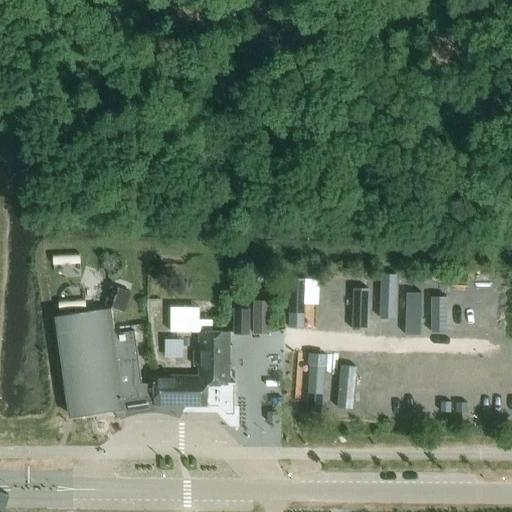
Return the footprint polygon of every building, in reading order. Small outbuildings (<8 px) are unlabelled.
[(271,281),(270,267),(258,268),(259,282),(271,281)] [(307,283),(292,282),(289,330),(303,331),(307,283)] [(334,284),(320,283),(316,322),(330,324),(334,284)] [(120,288),(113,308),(124,312),(131,293),(120,288)] [(367,293),(352,292),(350,327),(364,328),(367,293)] [(253,300),(253,333),(271,334),(271,300),(253,300)] [(201,365),(201,375),(201,383),(209,383),(231,383),(232,332),(215,331),(215,319),(201,319),(201,307),(173,306),(172,331),(202,331),(201,349),(196,349),(196,365),(201,365)] [(144,385),(137,330),(117,333),(113,308),(61,315),(75,416),(121,410),(127,409),(127,405),(157,400),(157,405),(209,405),(221,405),(229,415),(236,415),(236,417),(237,417),(237,393),(238,383),(231,383),(209,383),(201,383),(201,375),(158,375),(157,384),(144,385)] [(250,333),(250,309),(235,310),(235,334),(250,333)] [(427,355),(413,354),(412,396),(425,396),(427,355)] [(447,355),(433,354),(431,390),(445,390),(447,355)] [(354,366),(338,365),(337,394),(353,394),(354,366)] [(311,369),(296,368),(293,417),(307,418),(311,369)]
